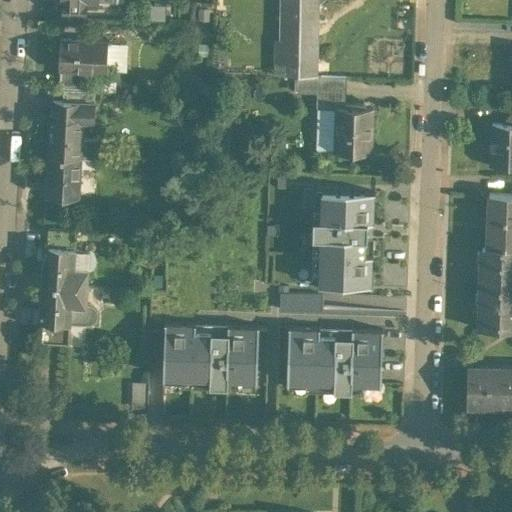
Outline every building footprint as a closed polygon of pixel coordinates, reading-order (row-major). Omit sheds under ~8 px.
[(86,0),(64,0),(64,16),(65,16),(86,16),(86,0)] [(281,0),(280,41),(274,43),(282,62),(289,62),(288,73),(316,74),(317,40),(314,40),(315,13),(319,13),(319,6),(327,0),(326,0),(281,0)] [(108,41),(62,39),(60,68),(62,68),(82,69),(107,70),(108,41)] [(82,69),(62,68),(62,84),(81,85),(82,69)] [(319,100),(320,75),(296,74),(295,100),(317,100),(319,100)] [(317,106),(334,106),(345,107),(345,102),(346,76),(320,75),(319,100),(317,100),(317,106)] [(95,90),(64,88),(63,100),(95,101),(95,90)] [(63,100),(53,99),(52,117),(83,118),(83,119),(94,120),(95,101),(63,100)] [(365,102),(345,102),(345,107),(334,106),(333,151),(371,152),(372,108),(365,107),(365,102)] [(52,117),(51,117),(49,155),(81,156),(97,157),(98,138),(82,137),(83,119),(83,118),(52,117)] [(511,122),(493,122),(492,164),(511,164),(511,122)] [(81,156),(49,155),(47,193),(79,194),(81,156)] [(374,191),(322,190),(320,282),(372,283),(373,253),(366,253),(366,220),(373,220),(374,191)] [(511,192),(489,192),(488,219),(511,219),(511,192)] [(511,219),(488,219),(488,245),(511,245),(511,219)] [(78,230),(50,228),(49,245),(76,247),(78,230)] [(49,245),(45,245),(43,283),(76,285),(79,247),(76,247),(49,245)] [(511,245),(488,245),(483,245),(480,326),(511,327),(511,245)] [(76,285),(43,283),(41,311),(36,310),(35,320),(41,321),(41,322),(44,322),(71,323),(73,323),(74,322),(88,323),(89,309),(93,309),(93,301),(90,300),(91,286),(76,285)] [(277,289),(276,308),(325,308),(325,290),(277,289)] [(71,323),(44,322),(43,342),(70,343),(71,323)] [(165,323),(164,374),(258,376),(260,325),(165,323)] [(383,329),(289,326),(287,376),(382,380),(383,329)] [(467,403),(499,404),(500,372),(468,371),(467,403)] [(511,372),(500,372),(499,404),(511,403),(511,372)]
